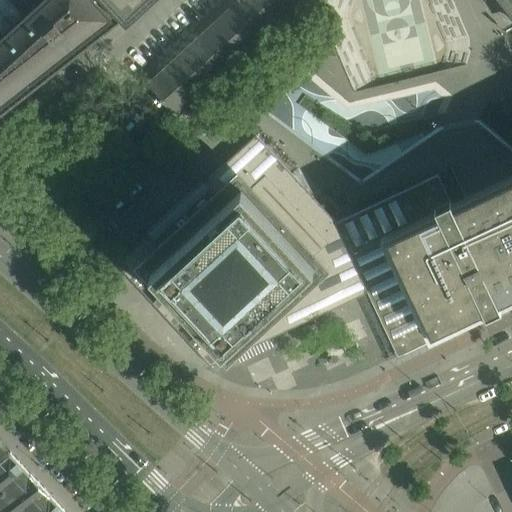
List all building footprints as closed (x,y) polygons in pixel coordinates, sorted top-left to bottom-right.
[(0,0),(0,113),(121,19),(104,0),(0,0)] [(104,0),(121,19),(123,17),(128,23),(152,0),(104,0)] [(191,112),(302,10),(292,0),(229,0),(154,70),(158,76),(147,85),(176,116),(187,107),(191,112)] [(511,0),(508,0),(511,4),(511,173),(453,202),(451,199),(438,174),(336,223),(368,292),(398,357),(487,315),(503,308),(502,306),(511,300),(511,0)] [(368,292),(336,223),(256,136),(117,265),(211,366),(222,361),(227,366),(243,351),(368,292)] [(0,440),(0,461),(11,453),(0,440)] [(39,482),(11,453),(0,461),(0,510),(1,511),(39,482)] [(66,511),(65,510),(51,495),(39,482),(1,511),(66,511)]
